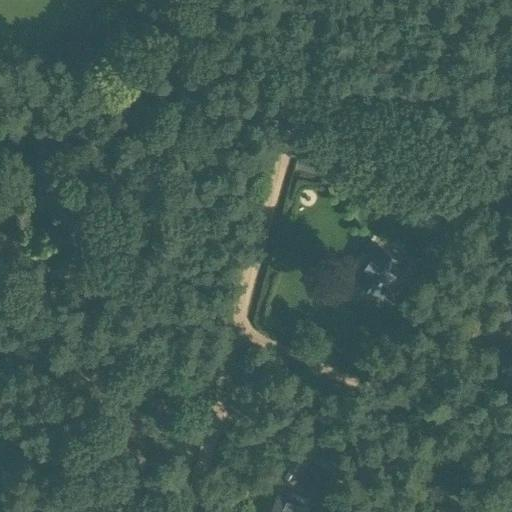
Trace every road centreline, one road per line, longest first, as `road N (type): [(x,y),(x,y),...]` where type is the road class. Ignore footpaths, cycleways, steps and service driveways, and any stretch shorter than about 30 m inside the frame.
road 1 (track): [(323,0),(186,511)]
road 2 (track): [(511,448),(221,327)]
